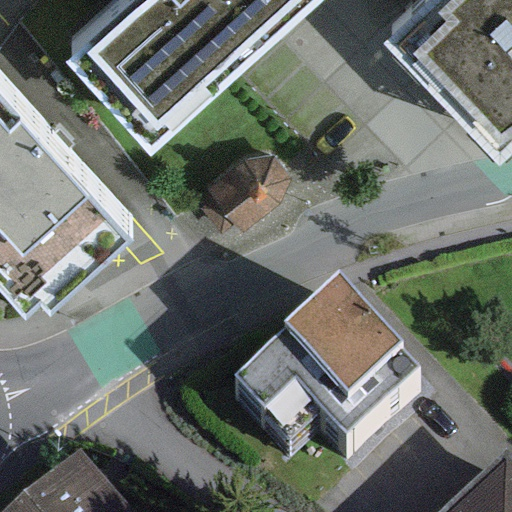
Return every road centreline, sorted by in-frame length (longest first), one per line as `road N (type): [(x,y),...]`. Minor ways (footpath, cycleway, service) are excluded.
road 1 (residential): [(81,370),(296,249),(511,176)]
road 2 (residential): [(81,370),(263,511)]
